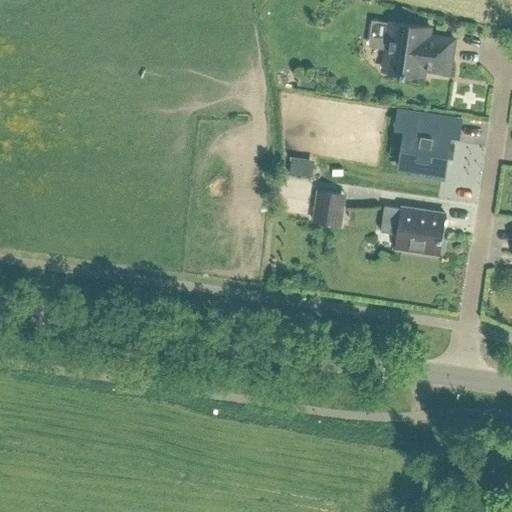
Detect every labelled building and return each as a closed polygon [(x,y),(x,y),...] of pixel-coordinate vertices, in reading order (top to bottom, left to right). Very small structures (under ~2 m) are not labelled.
[(383,71),(415,75),(416,67),(449,72),(454,39),(429,35),(430,27),(391,21),(383,71)] [(297,60),(297,77),(310,77),(309,60),(297,60)] [(407,128),(401,169),(443,176),(449,133),(438,132),(440,118),(400,112),(397,127),(407,128)] [(314,159),(291,157),(289,173),(312,175),(314,159)] [(317,191),(313,220),(337,224),(341,194),(317,191)] [(398,234),(396,248),(440,254),(445,214),(402,207),(402,209),(385,206),(381,231),(398,234)]
